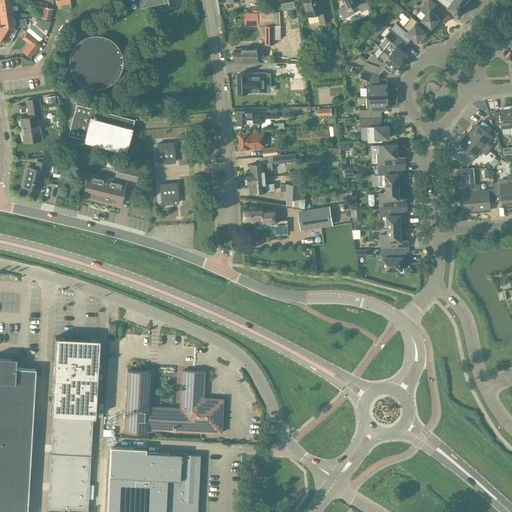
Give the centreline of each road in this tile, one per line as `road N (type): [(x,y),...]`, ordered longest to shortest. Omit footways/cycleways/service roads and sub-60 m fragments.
road 1 (unclassified): [(335,482),(290,442),(236,352),(158,315),(0,264)]
road 2 (primary): [(317,366),(136,282),(0,241)]
road 3 (residential): [(220,270),(231,215),(207,0)]
road 4 (residential): [(220,270),(0,205)]
road 5 (unclassified): [(401,323),(368,302),(276,295),(220,270)]
